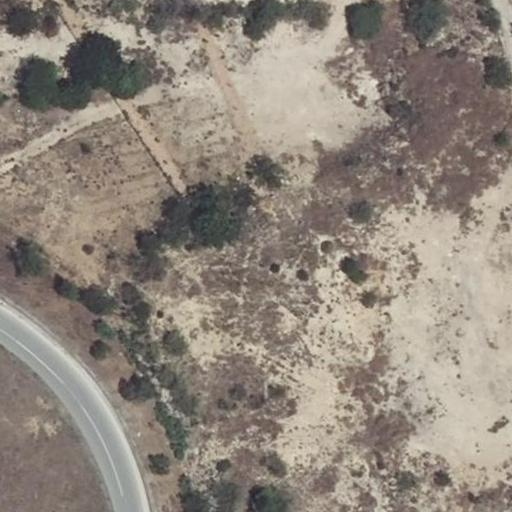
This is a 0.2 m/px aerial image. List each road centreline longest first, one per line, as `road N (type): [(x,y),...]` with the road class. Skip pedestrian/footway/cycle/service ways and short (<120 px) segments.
road 1 (motorway): [(405,511),(62,236),(0,158)]
road 2 (motorway): [(0,322),(69,376),(104,427),(133,511)]
